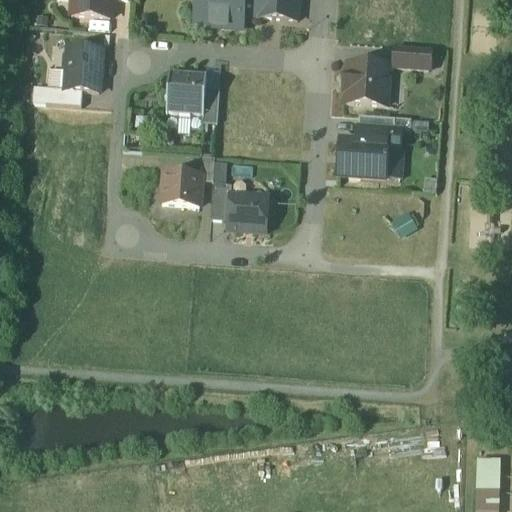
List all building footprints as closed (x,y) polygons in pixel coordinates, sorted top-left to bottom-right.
[(73,0),(72,21),(111,24),(112,5),(112,0),(73,0)] [(245,0),(197,0),(195,29),(243,33),(244,19),(258,20),(259,5),(245,4),(245,0)] [(299,0),(259,0),(259,5),(258,20),(258,22),(298,26),(299,0)] [(431,54),(395,52),(394,73),(430,75),(431,54)] [(102,55),(69,53),(69,59),(66,62),(65,72),(68,75),(66,94),(66,95),(83,97),(99,98),(101,82),(103,80),(103,73),(101,71),(102,55)] [(389,71),(349,68),(348,80),(345,80),(344,96),(347,96),(346,108),(386,111),(389,71)] [(206,81),(171,78),(171,77),(170,77),(167,119),(168,119),(168,118),(180,119),(179,123),(191,124),(191,120),(203,120),(203,121),(204,122),(204,121),(204,116),(206,93),(207,80),(206,80),(206,81)] [(47,94),(35,93),(34,109),(46,110),(47,94)] [(66,94),(47,93),(46,110),(82,113),(83,97),(66,95),(66,94)] [(220,94),(206,93),(204,116),(218,117),(220,94)] [(218,117),(204,116),(204,121),(204,122),(203,129),(217,129),(218,117)] [(395,124),(360,121),(358,145),(388,147),(388,154),(400,155),(402,136),(395,136),(395,124)] [(358,145),(341,144),(338,180),(386,183),(387,167),(388,167),(388,164),(387,164),(388,154),(388,147),(358,145)] [(215,163),(203,163),(202,180),(202,187),(213,187),(215,170),(215,163)] [(225,171),(215,170),(213,187),(213,189),(224,190),(225,171)] [(202,180),(165,178),(164,184),(162,186),(161,195),(163,198),(163,209),(200,212),(202,187),(202,180)] [(224,190),(213,189),(211,225),(229,226),(230,200),(232,200),(232,190),(224,190)] [(232,200),(230,200),(229,226),(228,234),(266,237),(268,204),(266,200),(254,200),(251,202),(232,200)] [(400,239),(416,232),(412,223),(396,230),(400,239)] [(503,511),(504,464),(479,464),(478,511),(503,511)]
